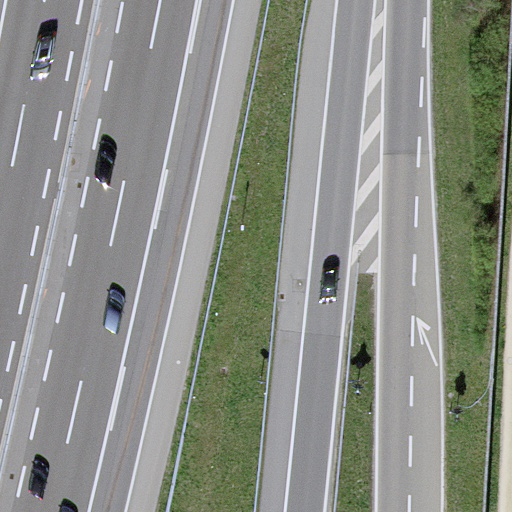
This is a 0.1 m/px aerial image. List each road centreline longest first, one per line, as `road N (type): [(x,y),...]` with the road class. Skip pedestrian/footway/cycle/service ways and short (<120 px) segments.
road 1 (motorway): [(51,511),(159,0)]
road 2 (trunk): [(356,0),(305,511)]
road 3 (trunk): [(392,511),(407,0)]
road 4 (motorway): [(44,0),(0,223)]
